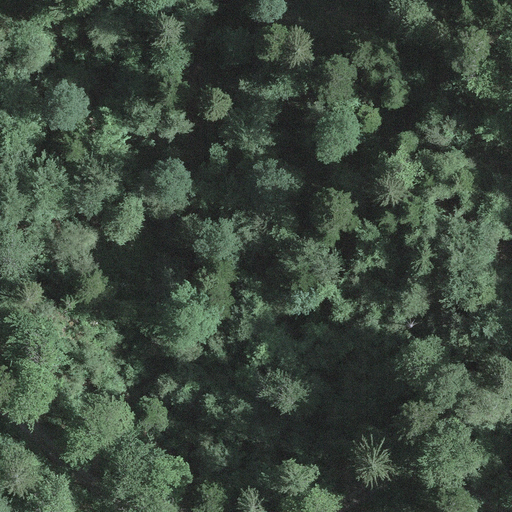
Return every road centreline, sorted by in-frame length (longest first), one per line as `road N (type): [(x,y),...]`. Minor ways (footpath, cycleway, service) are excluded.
road 1 (track): [(509,511),(433,474),(372,483),(334,511)]
road 2 (track): [(147,511),(0,412)]
